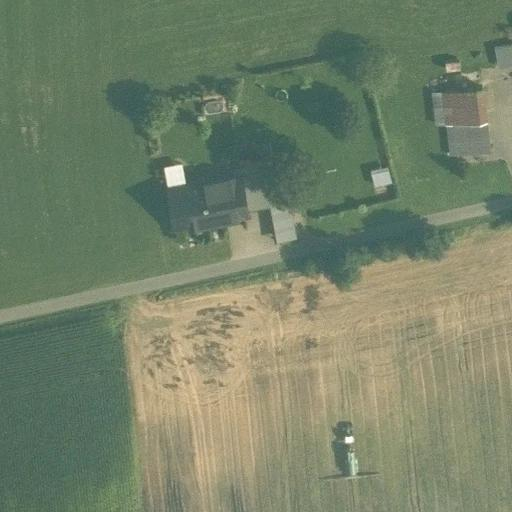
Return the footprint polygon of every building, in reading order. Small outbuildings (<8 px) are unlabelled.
[(511,40),(493,44),(496,65),(511,62),(511,40)] [(481,86),(443,90),(447,122),(450,154),(490,150),(487,118),(484,118),(481,86)] [(443,90),(431,91),(435,124),(447,122),(443,90)] [(400,126),(384,129),(393,164),(409,160),(400,126)] [(260,160),(231,166),(234,181),(238,201),(240,209),(269,204),(260,160)] [(216,176),(167,186),(175,225),(224,216),(222,205),(218,184),(216,176)] [(234,181),(218,184),(222,205),(238,201),(234,181)]
